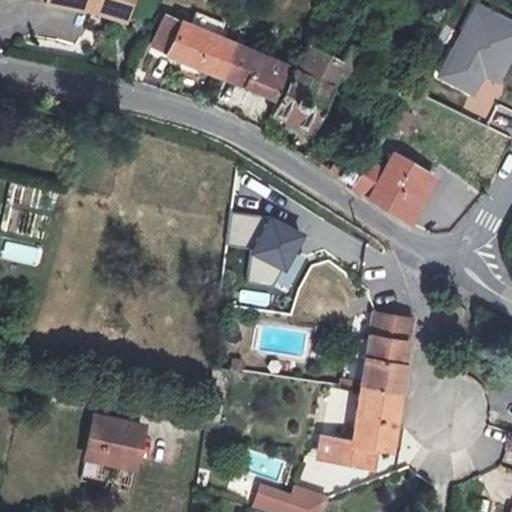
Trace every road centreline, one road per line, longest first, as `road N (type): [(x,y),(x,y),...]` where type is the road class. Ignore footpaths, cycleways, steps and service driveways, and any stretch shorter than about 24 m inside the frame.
road 1 (residential): [(462,265),(393,233),(259,140),(162,101),(0,60)]
road 2 (residential): [(462,265),(440,372),(450,425)]
